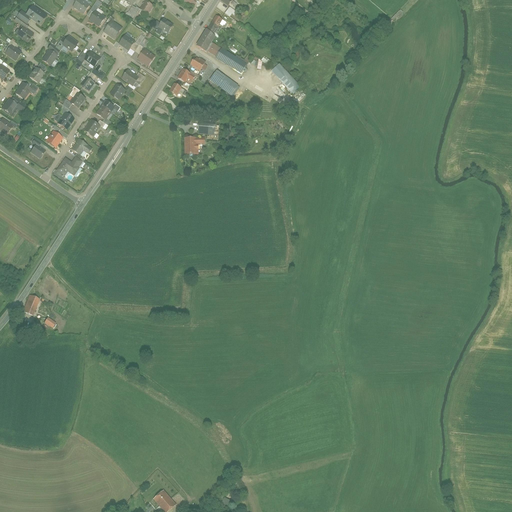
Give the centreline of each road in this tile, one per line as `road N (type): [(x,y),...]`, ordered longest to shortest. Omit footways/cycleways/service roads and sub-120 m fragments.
road 1 (residential): [(44,178),(118,59),(59,19),(0,100)]
road 2 (tertiary): [(0,324),(81,204)]
road 3 (tertiary): [(197,26),(130,131)]
